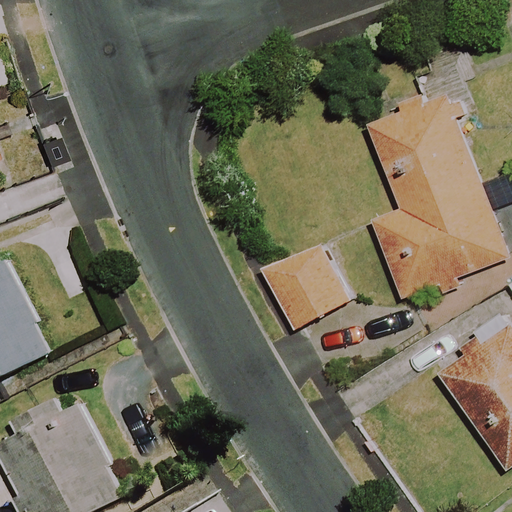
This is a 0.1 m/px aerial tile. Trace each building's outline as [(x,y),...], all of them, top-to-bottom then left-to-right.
[(511,261),(511,259),(449,99),(373,128),(405,211),(375,222),(406,302),(511,261)] [(354,304),(325,246),(267,274),(296,332),(354,304)] [(0,382),(53,356),(9,267),(0,271),(0,382)] [(511,324),(440,375),(511,477),(511,324)] [(98,511),(129,496),(81,404),(0,446),(0,451),(31,511),(98,511)]
